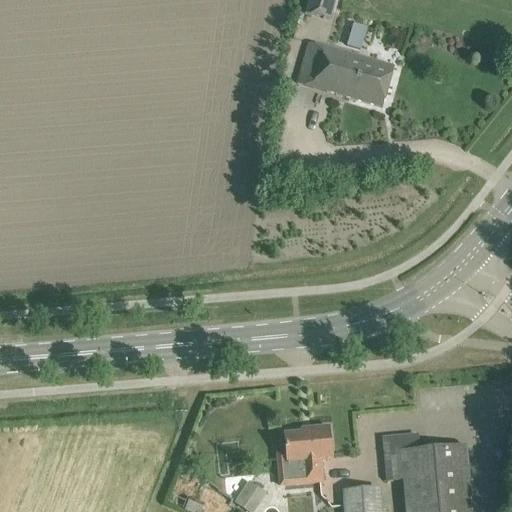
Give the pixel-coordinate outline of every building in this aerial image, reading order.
[(307,0),(304,15),(330,22),(336,0),(307,0)] [(363,49),(368,27),(357,24),(351,46),(363,49)] [(382,109),(394,69),(309,44),(297,85),(382,109)] [(312,433),(285,436),(286,455),(277,456),(280,488),(323,484),(321,460),(331,459),(328,428),(312,429),(312,433)] [(471,511),(468,467),(466,447),(420,451),(419,442),(412,437),(383,440),(387,483),(402,482),(404,511),(471,511)] [(344,511),(381,511),(380,490),(343,492),(344,511)] [(256,511),(260,506),(241,493),(234,504),(246,511),(256,511)]
